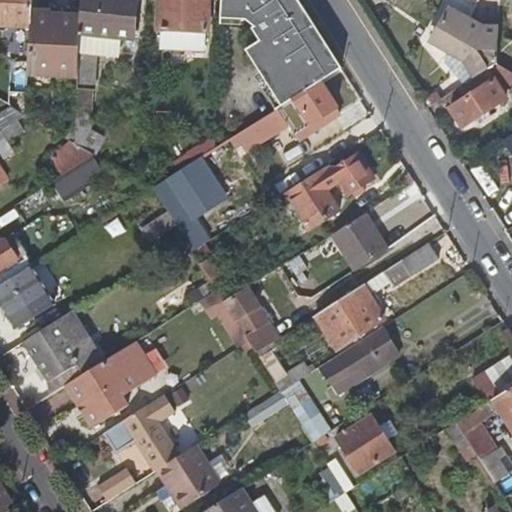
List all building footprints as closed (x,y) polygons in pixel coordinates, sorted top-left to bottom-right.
[(0,0),(0,29),(32,30),(33,10),(33,0),(0,0)] [(79,78),(78,92),(91,92),(92,80),(95,80),(97,56),(97,49),(90,48),(91,35),(108,35),(121,35),(136,36),(136,0),(82,0),(81,20),(79,78)] [(158,0),(158,32),(161,32),(161,47),(204,48),(205,34),(207,34),(209,0),(158,0)] [(222,0),(222,20),(247,20),(255,28),(253,29),(261,42),(247,51),(282,107),(294,100),(320,84),(342,70),(297,0),(222,0)] [(511,1),(498,1),(497,27),(511,27),(511,36),(511,1)] [(32,30),(30,76),(79,78),(81,20),(47,19),(48,11),(33,10),(32,30)] [(455,90),(487,70),(496,65),(497,27),(477,27),(469,21),(466,25),(460,21),(457,26),(445,20),(432,44),(448,53),(437,73),(448,79),(455,90)] [(97,49),(97,56),(119,57),(121,35),(108,35),(91,35),(90,48),(97,49)] [(494,81),(487,70),(455,90),(462,101),(494,81)] [(505,100),(494,81),(462,101),(451,109),(463,128),(505,100)] [(320,84),(294,100),(309,123),(294,134),(300,141),(340,115),(335,107),(320,84)] [(28,116),(29,93),(9,91),(8,105),(13,108),(28,116)] [(91,129),(91,92),(78,92),(76,144),(95,156),(96,156),(107,137),(91,129)] [(309,123),(294,100),(282,107),(278,110),(294,134),(309,123)] [(28,116),(13,108),(0,115),(0,133),(2,132),(28,116)] [(275,112),(236,137),(243,150),(284,124),(275,112)] [(2,132),(0,133),(0,149),(8,161),(17,155),(2,132)] [(173,161),(181,172),(201,159),(216,150),(216,135),(173,161)] [(511,135),(502,141),(511,156),(511,155),(511,135)] [(95,156),(76,144),(56,159),(65,174),(90,159),(95,156)] [(307,180),(284,195),(308,232),(337,214),(323,193),(337,184),(346,197),(373,181),(356,155),(330,172),(327,167),(307,180)] [(90,159),(65,174),(50,184),(57,195),(96,169),(90,159)] [(221,191),(201,159),(181,172),(162,184),(191,229),(221,209),(214,199),(216,198),(214,196),(221,191)] [(269,190),(275,200),(284,195),(307,180),(299,171),(269,190)] [(162,184),(153,190),(169,214),(178,229),(184,238),(185,240),(193,253),(202,247),(191,229),(162,184)] [(178,229),(169,214),(142,232),(150,246),(166,237),(172,247),(184,238),(178,229)] [(386,253),(363,217),(331,237),(354,272),(386,253)] [(0,271),(26,255),(14,236),(0,244),(0,271)] [(439,259),(430,245),(385,273),(394,288),(439,259)] [(304,266),(299,258),(289,264),(294,272),(304,266)] [(166,274),(155,259),(138,271),(149,287),(166,274)] [(38,280),(30,268),(0,286),(0,303),(17,331),(54,307),(46,293),(38,280)] [(50,273),(38,280),(46,293),(58,285),(50,273)] [(148,301),(164,326),(204,301),(189,279),(179,285),(176,282),(148,301)] [(373,297),(364,286),(319,315),(341,349),(386,319),(377,306),(382,301),(378,294),(373,297)] [(248,290),(226,304),(237,322),(247,317),(256,330),(268,323),(248,290)] [(226,304),(218,292),(204,300),(215,319),(222,315),(242,347),(250,342),(237,322),(226,304)] [(70,314),(25,343),(49,383),(47,385),(53,397),(67,388),(103,365),(70,314)] [(307,322),(289,333),(292,337),(310,326),(307,322)] [(383,327),(319,368),(337,396),(401,355),(383,327)] [(432,343),(437,350),(449,342),(444,335),(432,343)] [(299,381),(317,369),(315,365),(310,368),(306,361),(288,373),(273,350),(279,347),(276,342),(257,353),(282,392),(299,381)] [(155,379),(134,345),(103,365),(67,388),(92,430),(128,407),(124,400),(155,379)] [(479,361),(468,345),(459,350),(471,366),(479,361)] [(485,370),(495,387),(511,376),(511,365),(507,357),(485,370)] [(487,401),(498,393),(484,372),(472,379),(487,401)] [(333,431),(299,381),(282,392),(284,395),(289,404),(302,424),(314,443),(326,435),(333,431)] [(181,387),(169,394),(178,406),(189,399),(181,387)] [(511,388),(456,425),(479,462),(492,482),(511,469),(499,448),(492,451),(473,421),(495,406),(511,434),(511,388)] [(154,465),(178,450),(161,424),(177,413),(166,395),(106,434),(119,452),(138,441),(154,465)] [(289,404),(284,395),(248,417),(254,426),(278,411),(289,404)] [(302,424),(289,404),(278,411),(291,431),(302,424)] [(379,428),(372,418),(338,440),(361,477),(397,454),(387,439),(379,428)] [(389,421),(379,428),(387,439),(397,432),(389,421)] [(479,462),(456,425),(447,430),(470,467),(479,462)] [(209,462),(198,446),(182,456),(158,471),(167,485),(181,507),(183,510),(223,484),(220,480),(209,462)] [(119,455),(134,477),(146,469),(131,447),(119,455)] [(158,471),(182,456),(178,450),(154,465),(158,471)] [(221,454),(209,462),(220,480),(233,472),(221,454)] [(341,464),(332,470),(340,482),(347,494),(351,492),(357,488),(341,464)] [(109,503),(137,484),(128,469),(100,487),(109,503)] [(337,501),(347,494),(340,482),(332,470),(331,469),(321,475),(337,501)] [(173,511),(181,507),(167,485),(159,491),(172,511),(173,511)] [(0,511),(9,511),(6,507),(11,503),(0,486),(0,511)] [(369,500),(360,486),(357,488),(351,492),(359,507),(369,500)] [(256,511),(252,504),(242,489),(205,511),(256,511)] [(352,511),(357,509),(347,494),(337,501),(343,511),(352,511)] [(275,511),(265,496),(252,504),(256,511),(275,511)]
